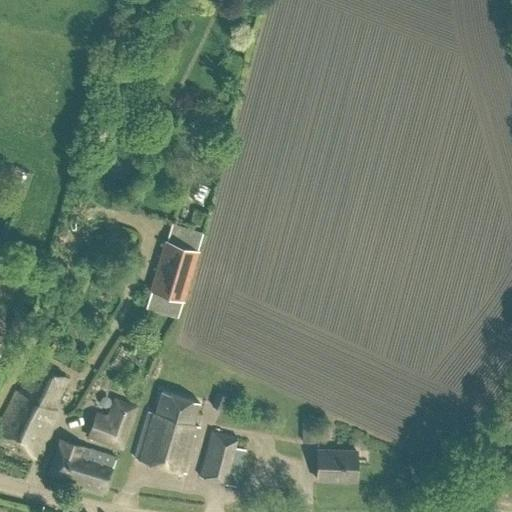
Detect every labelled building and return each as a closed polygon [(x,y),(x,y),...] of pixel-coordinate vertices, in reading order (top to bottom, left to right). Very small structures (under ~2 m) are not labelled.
[(199,182),(191,198),(201,204),(209,187),(199,182)] [(193,209),(189,223),(198,225),(202,211),(193,209)] [(146,308),(179,317),(197,249),(164,241),(146,308)] [(32,457),(72,381),(39,364),(28,385),(24,383),(18,393),(15,391),(0,420),(0,439),(7,443),(8,441),(21,447),(19,450),(32,457)] [(192,421),(198,399),(162,389),(156,411),(149,409),(135,457),(183,471),(197,423),(192,421)] [(212,405),(221,409),(227,396),(217,392),(212,405)] [(138,406),(113,397),(105,417),(96,413),(88,435),(122,448),(138,406)] [(316,417),(302,417),(302,442),(315,442),(316,417)] [(210,429),(198,475),(235,485),(245,449),(235,446),(237,436),(210,429)] [(102,493),(114,455),(81,445),(80,450),(60,444),(52,470),(82,479),(80,486),(102,493)] [(355,480),(356,449),(317,449),(316,480),(355,480)]
